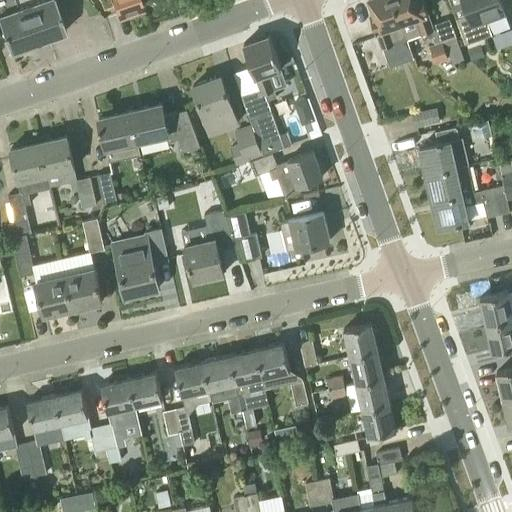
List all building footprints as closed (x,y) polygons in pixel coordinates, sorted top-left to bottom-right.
[(55,0),(0,0),(0,22),(10,50),(37,41),(38,43),(40,44),(51,40),(54,39),(55,37),(53,35),(66,31),(55,0)] [(112,0),(118,15),(130,11),(133,11),(138,10),(140,7),(143,6),(141,0),(112,0)] [(408,38),(395,0),(370,0),(375,12),(371,13),(382,47),(386,46),(388,53),(397,49),(395,43),(408,38)] [(448,58),(443,42),(439,43),(424,0),(395,0),(408,38),(422,33),(424,40),(433,37),(435,44),(429,46),(435,62),(448,58)] [(465,0),(470,13),(457,17),(466,43),(493,34),(487,17),(505,10),(501,0),(465,0)] [(244,43),(262,93),(266,92),(268,99),(278,95),(269,71),(282,67),(270,34),(267,35),(266,33),(256,36),(257,38),(244,43)] [(456,38),(445,41),(453,64),(465,60),(456,38)] [(481,43),(468,47),(472,60),(485,55),(481,43)] [(194,84),(205,114),(211,131),(239,121),(235,109),(222,74),(194,84)] [(162,102),(131,109),(138,140),(168,133),(170,141),(182,138),(185,149),(197,146),(187,108),(165,114),(162,102)] [(315,118),(312,107),(299,112),(303,123),(315,118)] [(436,108),(413,113),(416,126),(439,120),(436,108)] [(107,147),(138,140),(131,109),(100,116),(107,147)] [(263,153),(284,145),(271,111),(251,119),(263,153)] [(316,128),(313,120),(304,123),(307,132),(316,128)] [(251,124),(234,130),(239,141),(230,145),(236,163),(262,154),(251,124)] [(458,166),(452,140),(460,138),(457,125),(436,130),(438,142),(421,146),(427,173),(424,173),(425,174),(458,166)] [(279,133),(284,145),(292,142),(287,130),(279,133)] [(67,134),(40,140),(48,174),(75,168),(67,134)] [(18,179),(18,181),(48,174),(40,140),(12,146),(19,178),(18,179)] [(288,158),(277,162),(276,162),(277,165),(281,175),(278,176),(285,196),(301,191),(298,185),(324,175),(314,149),(288,158)] [(276,162),(277,162),(272,151),(250,160),(255,174),(269,169),(277,165),(276,162)] [(431,201),(464,194),(458,166),(425,174),(427,174),(433,200),(431,200),(431,201)] [(511,171),(502,174),(506,189),(508,198),(511,197),(511,171)] [(98,175),(104,203),(118,200),(112,172),(98,175)] [(83,207),(97,203),(91,177),(77,180),(83,207)] [(494,191),(499,214),(510,211),(508,198),(506,189),(494,191)] [(475,191),(464,194),(431,201),(433,201),(439,227),(455,224),(455,225),(461,224),(460,222),(470,220),(466,206),(484,202),(488,216),(499,214),(494,191),(482,194),(481,190),(475,191)] [(8,195),(10,203),(15,222),(29,219),(25,203),(23,193),(21,193),(21,192),(8,195)] [(167,194),(157,196),(159,208),(170,206),(167,194)] [(233,236),(229,224),(226,216),(225,212),(224,208),(204,213),(210,238),(186,244),(190,268),(192,267),(195,279),(224,272),(219,249),(236,245),(233,236)] [(287,250),(297,247),(331,240),(324,211),(281,220),(287,250)] [(98,217),(83,220),(91,252),(105,248),(98,217)] [(15,222),(9,224),(12,236),(27,233),(32,232),(29,219),(15,222)] [(147,234),(114,242),(126,295),(159,287),(154,264),(170,260),(162,227),(146,231),(147,234)] [(257,236),(256,231),(233,236),(236,245),(241,260),(262,255),(257,236)] [(36,272),(27,233),(12,236),(21,276),(36,272)] [(66,274),(73,307),(103,300),(95,267),(66,274)] [(73,307),(66,274),(37,281),(44,313),(73,307)] [(487,324),(511,318),(511,304),(509,290),(481,297),(487,324)] [(511,318),(487,324),(493,351),(511,346),(511,318)] [(351,355),(379,348),(372,321),(345,327),(351,355)] [(305,361),(306,365),(318,362),(317,358),(313,339),(300,342),(305,361)] [(266,387),(290,382),(302,379),(302,376),(293,378),(284,341),(257,347),(266,387)] [(266,387),(257,347),(230,354),(236,381),(239,393),(243,409),(256,406),(252,390),(266,387)] [(357,382),(385,375),(379,348),(351,355),(357,382)] [(203,360),(209,388),(212,399),(213,400),(229,397),(229,395),(239,393),(236,381),(230,354),(203,360)] [(183,394),(185,405),(186,404),(212,399),(209,388),(203,360),(176,366),(183,394)] [(511,367),(497,371),(504,398),(511,395),(511,367)] [(129,377),(135,405),(163,398),(157,370),(129,377)] [(345,384),(342,373),(326,377),(328,388),(345,384)] [(363,408),(391,402),(385,375),(357,382),(363,408)] [(102,383),(111,422),(112,426),(139,420),(135,405),(129,377),(102,383)] [(302,379),(290,382),(296,405),(308,402),(302,379)] [(345,384),(328,388),(331,398),(347,394),(345,384)] [(64,433),(89,428),(90,428),(90,427),(92,426),(89,415),(83,387),(55,394),(64,433)] [(243,409),(239,393),(229,395),(229,397),(232,411),(243,409)] [(35,428),(36,428),(37,434),(41,433),(42,439),(64,433),(55,394),(28,400),(35,428)] [(391,402),(363,408),(369,435),(397,429),(391,402)] [(0,406),(0,436),(15,433),(9,404),(0,406)] [(180,431),(191,428),(188,413),(186,404),(185,405),(175,407),(180,431)] [(168,434),(180,431),(175,407),(163,410),(168,434)] [(111,422),(101,424),(107,448),(116,445),(112,426),(111,422)] [(94,451),(107,448),(101,424),(92,426),(90,427),(90,428),(89,428),(91,436),(94,451)] [(191,428),(180,431),(183,445),(195,442),(191,428)] [(264,443),(261,429),(250,432),(252,445),(264,443)] [(356,437),(334,443),(337,455),(359,449),(356,437)] [(27,441),(35,475),(46,472),(38,438),(27,441)] [(35,475),(27,441),(15,444),(22,478),(35,475)] [(122,459),(119,445),(116,445),(107,448),(109,457),(110,462),(122,459)] [(377,452),(378,461),(381,476),(396,472),(394,460),(403,458),(400,447),(377,452)] [(107,448),(94,451),(96,460),(109,457),(107,448)] [(366,464),(374,505),(362,507),(362,511),(389,511),(387,502),(381,476),(378,461),(366,464)] [(202,465),(194,467),(196,476),(205,474),(203,465),(202,465)] [(317,478),(323,502),(334,500),(329,476),(317,478)] [(323,502),(317,478),(305,481),(310,505),(323,502)] [(257,490),(255,482),(244,484),(246,493),(257,490)] [(171,504),(167,489),(156,491),(160,507),(171,504)] [(261,511),(258,499),(257,491),(245,493),(249,511),(261,511)] [(236,511),(249,511),(245,493),(233,496),(236,511)] [(387,502),(389,511),(416,511),(413,497),(387,502)]
